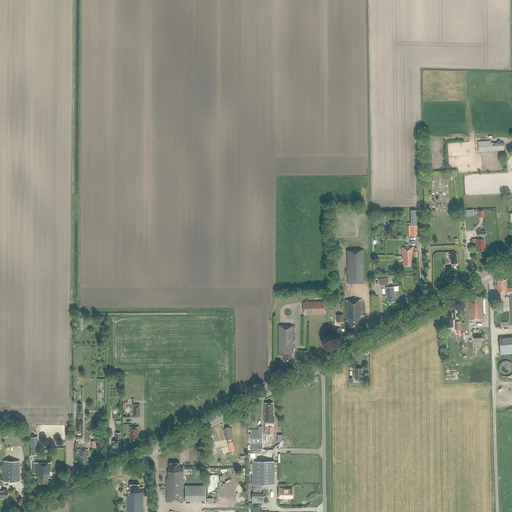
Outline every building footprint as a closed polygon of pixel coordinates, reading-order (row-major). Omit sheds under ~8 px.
[(490,141),(478,142),(479,153),(495,152),(495,150),(504,150),(503,142),(491,143),(490,141)] [(418,236),(418,226),(407,226),(407,236),(418,236)] [(484,235),(487,235),(486,231),(477,232),(477,236),(479,236),(479,239),(477,239),(478,251),(486,250),(484,238),(484,235)] [(417,256),(417,252),(413,252),(413,248),(399,248),(400,256),(402,256),(402,266),(411,266),(411,260),(414,260),(414,256),(417,256)] [(347,250),(348,284),(365,283),(364,250),(347,250)] [(457,263),(456,253),(449,254),(450,260),(451,260),(451,264),(457,263)] [(453,276),(452,267),(444,268),(446,279),(447,279),(447,281),(452,280),(452,278),(453,278),(453,276)] [(376,279),(377,286),(389,284),(388,278),(376,279)] [(510,294),(511,325),(511,287),(507,288),(506,280),(503,280),(503,278),(499,279),(499,281),(497,281),(497,284),(498,293),(507,292),(507,294),(510,294)] [(395,301),(393,287),(386,288),(388,302),(395,301)] [(483,320),(482,296),(471,297),(471,303),(470,303),(470,310),(469,310),(469,321),(483,320)] [(362,316),(361,300),(346,301),(346,321),(349,321),(349,327),(359,327),(359,321),(360,321),(360,316),(362,316)] [(304,302),(305,315),(326,314),(325,301),(304,302)] [(294,343),(294,326),(278,326),(278,356),(283,356),(283,361),(292,361),(292,354),(293,354),(294,343)] [(340,329),(332,330),(329,330),(330,337),(333,337),(334,341),(335,341),(336,342),(340,341),(340,340),(342,340),(340,329)] [(511,336),(499,338),(501,355),(511,353),(511,336)] [(264,423),(265,423),(265,427),(264,427),(264,430),(267,430),(267,434),(273,434),(273,427),(274,427),(274,423),(274,415),(273,415),(273,403),(265,403),(265,414),(264,414),(264,423)] [(263,450),(262,434),(262,426),(258,427),(258,430),(251,430),(251,434),(249,434),(250,450),(263,450)] [(139,427),(130,427),(130,433),(131,433),(131,435),(130,435),(130,441),(137,441),(137,439),(139,439),(139,435),(138,435),(138,432),(139,432),(139,427)] [(231,442),(231,439),(233,438),(231,428),(230,429),(229,427),(225,428),(225,430),(223,430),(225,440),(228,440),(229,442),(228,443),(229,452),(234,452),(232,442),(231,442)] [(114,452),(121,452),(121,441),(121,433),(117,433),(116,441),(113,441),(113,450),(114,450),(114,452)] [(88,464),(88,459),(87,459),(87,457),(88,457),(88,450),(78,450),(78,453),(79,453),(79,456),(78,456),(78,460),(79,460),(79,463),(81,463),(81,466),(86,466),(86,464),(88,464)] [(3,461),(3,482),(20,482),(20,461),(3,461)] [(274,462),(253,461),(253,484),(274,484),(274,462)] [(51,463),(35,463),(33,463),(33,474),(35,474),(35,477),(37,477),(37,483),(48,483),(48,477),(49,477),(49,473),(51,473),(51,463)] [(183,502),(183,467),(180,467),(180,463),(169,463),(169,471),(167,471),(167,478),(166,478),(166,502),(183,502)] [(142,511),(143,487),(140,487),(140,484),(130,484),(130,492),(128,492),(128,496),(127,496),(126,511),(142,511)] [(287,490),(285,490),(285,488),(279,488),(279,498),(292,498),(292,489),(287,489),(287,490)] [(264,503),(264,493),(252,494),(252,503),(264,503)]
